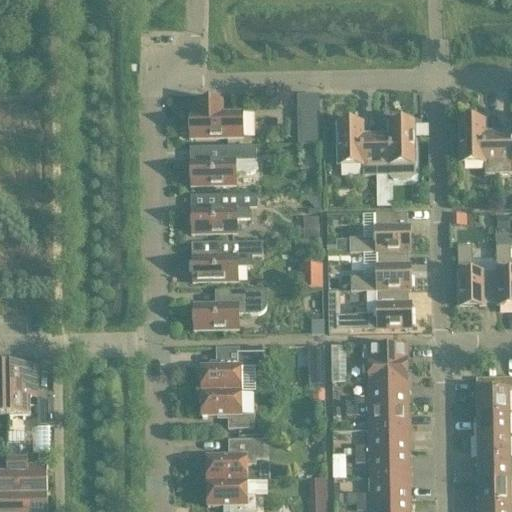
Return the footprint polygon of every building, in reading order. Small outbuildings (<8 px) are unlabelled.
[(319,97),(297,98),(297,149),(320,148),(319,97)] [(198,115),(190,115),(191,142),(244,141),(244,114),(224,114),(224,103),(197,103),(198,115)] [(510,145),(498,146),(498,176),(511,175),(511,121),(510,122),(510,145)] [(498,176),(498,146),(488,146),(488,145),(485,142),(485,122),(459,123),(459,165),(485,164),(485,176),(498,176)] [(388,148),(376,148),(376,178),(388,178),(393,184),(411,183),(416,179),(415,165),(415,139),(414,127),(414,124),(387,124),(388,148)] [(376,178),(376,148),(364,148),(363,125),(337,125),(337,167),(362,167),(363,178),(376,178)] [(428,127),(414,127),(415,139),(428,138),(428,127)] [(220,162),(191,163),(192,190),(237,189),(237,175),(242,175),(246,177),(252,176),(256,171),(256,163),(258,162),(258,148),(220,149),(220,162)] [(221,210),(192,211),(193,238),(238,237),(238,222),(249,222),(249,211),(259,211),(258,196),(221,197),(221,210)] [(499,200),(499,210),(507,210),(507,200),(499,200)] [(407,254),(407,255),(410,255),(409,228),(407,228),(407,215),(376,216),(376,240),(350,241),(350,242),(350,253),(350,256),(378,255),(377,255),(407,254)] [(465,227),(465,217),(453,217),(453,220),(453,227),(465,227)] [(497,231),(508,231),(507,219),(497,219),(497,231)] [(318,220),(303,220),(303,243),(319,243),(318,220)] [(350,242),(338,243),(338,253),(350,253),(350,242)] [(210,258),(193,259),(193,286),(239,285),(239,271),(251,271),(251,260),(262,259),(262,244),(210,245),(210,258)] [(511,273),(511,274),(510,247),(496,248),(496,275),(497,275),(497,305),(497,308),(511,307),(511,273)] [(497,275),(496,275),(484,275),(484,274),(473,274),(472,248),(457,248),(458,309),(485,308),(485,306),(497,305),(497,275)] [(377,255),(378,255),(378,267),(377,267),(377,279),(350,279),(351,294),(378,294),(378,293),(408,292),(408,293),(411,293),(410,267),(408,267),(407,255),(407,254),(377,255)] [(322,267),(299,267),(299,291),(322,291),(322,267)] [(217,306),(194,307),(194,334),(240,333),(240,317),(260,317),(264,316),(266,314),(268,311),(269,307),(269,292),(217,293),(217,306)] [(378,293),(378,294),(378,306),(377,306),(378,317),(336,318),(336,333),(351,333),(411,331),(411,305),(408,305),(408,293),(408,292),(378,293)] [(307,321),(307,336),(321,336),(321,321),(307,321)] [(368,385),(408,384),(408,360),(407,360),(407,348),(362,348),(362,362),(368,362),(368,385)] [(340,349),(331,349),(332,385),(340,385),(340,349)] [(201,394),(241,394),(241,370),(264,369),(264,350),(216,351),(216,369),(201,369),(201,394)] [(7,368),(7,419),(30,418),(30,393),(37,393),(37,368),(7,368)] [(315,392),(324,392),(324,377),(310,377),(310,391),(315,391),(315,392)] [(477,417),(509,416),(509,393),(511,392),(511,380),(488,381),(488,393),(476,393),(477,417)] [(408,384),(368,385),(368,400),(354,401),(355,409),(408,408),(408,384)] [(324,404),(324,392),(315,392),(315,404),(324,404)] [(241,394),(201,394),(202,419),(228,419),(228,432),(254,431),(254,417),(242,418),(241,394)] [(53,402),(37,402),(38,430),(54,430),(53,402)] [(408,408),(355,409),(355,410),(346,410),(346,418),(369,418),(369,433),(409,432),(408,408)] [(509,416),(477,417),(477,439),(510,439),(509,416)] [(409,432),(369,433),(369,448),(355,449),(355,457),(409,456),(409,432)] [(510,462),(510,439),(477,439),(477,462),(510,462)] [(207,484),(247,483),(247,468),(256,468),(256,462),(268,462),(267,442),(228,443),(229,459),(206,459),(207,484)] [(20,446),(7,446),(7,459),(20,459),(20,446)] [(409,456),(355,457),(356,466),(370,466),(370,481),(410,480),(409,456)] [(511,473),(510,474),(510,462),(477,462),(478,485),(511,484),(511,485),(511,484),(511,473)] [(0,497),(47,497),(47,467),(28,468),(28,463),(6,463),(6,475),(0,475),(0,497)] [(410,480),(370,481),(370,496),(356,497),(347,497),(347,507),(356,506),(356,505),(410,504),(410,480)] [(326,482),(310,482),(310,500),(327,500),(326,482)] [(247,499),(247,483),(207,484),(207,509),(224,509),(223,511),(256,511),(256,498),(247,499)] [(511,484),(478,485),(478,508),(511,507),(511,485),(511,484)] [(47,511),(47,497),(0,497),(0,511),(47,511)] [(340,498),(333,498),(334,507),(345,507),(345,498),(340,498)]
